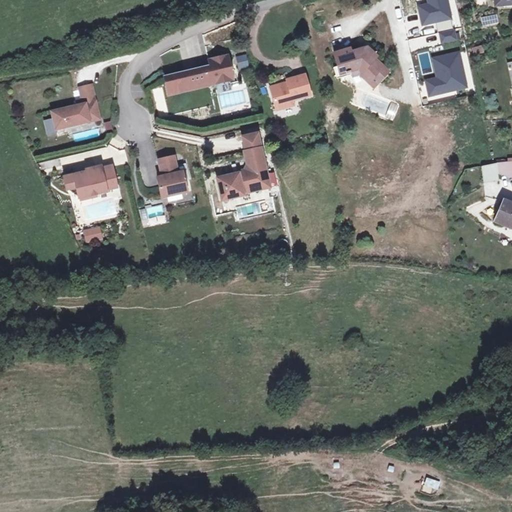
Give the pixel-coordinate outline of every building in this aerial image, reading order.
[(426,0),(427,2),(417,4),(422,26),(452,19),(447,0),(426,0)] [(481,26),(498,24),(497,15),(480,17),(481,26)] [(454,29),(439,33),(441,44),(457,40),(454,29)] [(472,48),(474,55),(484,52),(482,45),(472,48)] [(349,50),(335,55),(339,67),(341,74),(351,72),(359,69),(376,85),(388,73),(364,50),(350,54),(349,50)] [(468,88),(460,51),(431,57),(436,77),(424,80),(428,97),(468,88)] [(210,68),(175,76),(179,91),(233,79),(228,57),(209,62),(210,68)] [(359,69),(351,72),(353,77),(360,75),(374,88),(376,85),(359,69)] [(288,85),(271,90),(277,110),(294,105),(293,100),(311,95),(305,75),(287,80),(288,83),(288,85)] [(179,91),(175,76),(163,79),(167,94),(179,91)] [(56,129),(67,126),(67,129),(79,126),(78,124),(99,119),(91,87),(80,89),(84,105),(63,111),(62,108),(52,110),(56,129)] [(110,124),(104,126),(106,134),(112,132),(110,124)] [(225,176),(217,178),(222,200),(244,195),(244,193),(270,187),(258,134),(243,137),(246,152),(248,151),(251,164),(247,174),(240,175),(239,173),(232,175),(232,177),(225,179),(225,176)] [(248,151),(246,152),(245,152),(248,164),(244,171),(239,172),(239,173),(240,175),(247,174),(251,164),(248,151)] [(170,159),(154,163),(157,180),(159,188),(155,189),(157,200),(182,195),(178,175),(173,176),(172,169),(170,159)] [(511,161),(497,164),(498,173),(511,177),(511,161)] [(497,164),(481,167),(483,182),(499,180),(498,173),(497,164)] [(112,167),(101,169),(101,167),(86,171),(87,173),(74,175),(76,188),(79,198),(81,200),(91,198),(93,195),(107,192),(106,190),(117,187),(112,167)] [(181,167),(172,169),(173,176),(178,175),(182,195),(187,194),(181,167)] [(76,188),(74,175),(64,178),(67,190),(76,188)] [(182,196),(167,198),(168,205),(183,202),(182,196)] [(511,228),(511,204),(503,202),(494,222),(511,228)] [(98,228),(85,232),(87,242),(101,239),(98,228)] [(432,494),(435,480),(425,478),(422,492),(432,494)]
